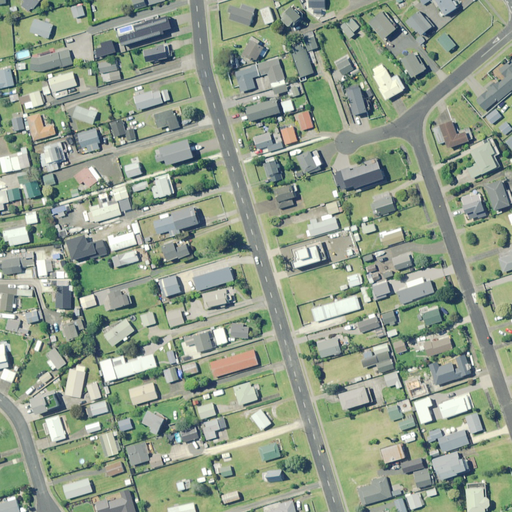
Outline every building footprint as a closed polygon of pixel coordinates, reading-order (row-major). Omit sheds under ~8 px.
[(40,2),(37,0),(22,0),(26,2),(22,6),(30,13),(40,2)] [(167,0),(166,0),(134,0),(137,9),(167,0)] [(310,0),(310,8),(326,9),(326,0),(310,0)] [(446,2),(445,0),(423,0),(430,11),(446,2)] [(399,10),(396,2),(389,5),(393,13),(399,10)] [(256,9),(243,5),(242,9),(231,6),(229,13),(232,14),(231,20),(250,26),(256,9)] [(85,16),(83,6),(73,8),(76,18),(85,16)] [(274,22),(270,7),(262,10),(267,24),(274,22)] [(417,22),(404,7),(393,16),(406,31),(417,22)] [(383,25),(368,8),(355,19),(370,36),(383,25)] [(459,13),(456,8),(445,16),(449,21),(459,13)] [(302,16),(294,9),(290,12),(283,20),(293,28),(302,16)] [(361,27),(351,15),(340,25),(350,36),(361,27)] [(55,26),(36,19),(32,32),(50,39),(55,26)] [(155,41),(155,27),(130,28),(131,41),(155,41)] [(435,31),(425,39),(434,51),(444,43),(435,31)] [(319,48),(315,37),(306,39),(310,51),(319,48)] [(265,48),(252,40),(244,55),(251,59),(253,57),(257,60),(265,48)] [(172,58),(169,44),(157,47),(158,48),(146,50),(148,62),(172,58)] [(304,50),(299,46),(292,49),(302,78),(315,73),(307,50),(304,50)] [(404,48),(390,56),(398,71),(412,63),(404,48)] [(74,64),(70,49),(40,58),(33,58),(33,72),(43,71),(61,66),(62,68),(74,64)] [(355,70),(348,57),(336,63),(343,76),(355,70)] [(511,58),(499,71),(506,78),(502,82),(495,81),(486,89),(487,90),(476,100),(485,111),(497,101),(498,103),(511,90),(511,58)] [(283,70),(279,59),(259,64),(257,67),(255,66),(251,67),(251,68),(236,72),(242,92),(269,85),(266,74),(283,70)] [(119,70),(117,60),(98,64),(100,74),(119,70)] [(385,69),(383,64),(372,70),(382,88),(380,88),(387,100),(406,90),(398,75),(392,79),(387,69),(385,69)] [(0,88),(15,85),(12,69),(0,71),(2,79),(0,79),(0,88)] [(289,91),(282,71),(269,75),(272,88),(275,88),(277,95),(289,91)] [(78,85),(74,72),(50,79),(54,92),(78,85)] [(51,93),(49,86),(43,88),(45,95),(51,93)] [(301,95),(298,87),(292,89),(294,97),(301,95)] [(365,101),(361,88),(348,92),(355,116),(368,112),(367,109),(371,108),(369,100),(365,101)] [(44,104),(40,91),(30,94),(34,107),(44,104)] [(165,103),(161,91),(154,94),(153,92),(135,97),(139,110),(165,103)] [(281,113),(277,99),(248,108),(252,122),(281,113)] [(98,113),(78,106),(74,118),(94,125),(98,113)] [(180,128),(174,109),(156,115),(160,128),(169,126),(171,130),(180,128)] [(502,117),(496,109),(489,115),(495,122),(502,117)] [(315,127),(310,112),(298,116),(302,131),(315,127)] [(45,127),(41,114),(28,118),(34,141),(57,134),(54,125),(45,127)] [(25,129),(23,117),(13,119),(15,131),(25,129)] [(126,131),(123,120),(111,123),(116,137),(126,134),(128,142),(137,139),(134,129),(126,131)] [(457,135),(452,121),(442,125),(442,126),(434,129),(440,144),(446,142),(449,149),(473,140),(469,128),(465,130),(466,132),(457,135)] [(511,129),(506,122),(499,128),(505,135),(511,129)] [(299,141),(294,127),(282,131),(286,145),(299,141)] [(102,142),(98,129),(79,134),(83,148),(88,147),(89,152),(99,149),(98,144),(102,142)] [(274,144),(270,133),(254,138),(260,155),(266,153),(264,147),(274,144)] [(500,154),(494,139),(489,141),(490,143),(471,151),(477,164),(467,168),(472,179),(500,166),(495,156),(500,154)] [(196,158),(191,141),(162,149),(163,153),(157,155),(159,163),(168,160),(169,165),(196,158)] [(63,147),(61,142),(45,147),(47,153),(40,155),(43,167),(48,165),(50,172),(60,169),(58,162),(64,160),(60,148),(63,147)] [(31,167),(27,147),(21,149),(23,156),(12,158),(11,156),(0,158),(3,173),(31,167)] [(323,165),(317,149),(299,157),(307,175),(322,168),(321,166),(323,165)] [(284,179),(275,157),(266,160),(267,163),(263,165),(268,177),(272,176),(274,183),(284,179)] [(143,174),(140,162),(126,166),(129,178),(143,174)] [(102,179),(92,165),(75,176),(81,184),(85,181),(89,188),(102,179)] [(350,175),(347,167),(338,171),(340,175),(334,177),(337,187),(351,182),(355,190),(362,187),(363,191),(372,187),(370,185),(377,182),(370,166),(350,175)] [(176,193),(170,174),(157,178),(159,185),(153,187),(156,199),(176,193)] [(508,192),(504,180),(488,185),(496,211),(511,205),(511,197),(510,191),(508,192)] [(42,195),(38,181),(26,184),(30,199),(42,195)] [(150,188),(148,181),(132,185),(134,192),(150,188)] [(130,197),(126,186),(114,190),(117,201),(130,197)] [(296,198),(292,186),(276,190),(281,209),(294,205),(292,199),(296,198)] [(7,190),(10,202),(22,199),(19,187),(7,190)] [(10,202),(7,190),(0,191),(0,210),(5,209),(4,203),(10,202)] [(370,204),(374,215),(380,213),(381,216),(397,210),(392,196),(370,204)] [(474,202),(472,196),(460,200),(462,206),(464,205),(468,217),(483,212),(479,200),(474,202)] [(340,211),(337,201),(327,204),(330,214),(340,211)] [(109,206),(108,202),(103,204),(104,208),(100,209),(99,205),(92,207),(96,222),(122,215),(119,203),(109,206)] [(62,215),(60,207),(52,209),(54,217),(62,215)] [(199,224),(194,208),(174,214),(175,216),(155,222),(159,235),(169,231),(170,233),(199,224)] [(39,222),(37,212),(26,214),(28,224),(39,222)] [(333,217),(332,214),(322,217),(323,221),(318,222),(316,218),(310,219),(311,224),(308,224),(310,229),(307,231),(309,238),(339,229),(335,216),(333,217)] [(225,221),(224,216),(200,224),(201,229),(225,221)] [(376,231),(374,224),(363,227),(365,234),(376,231)] [(31,242),(27,227),(4,231),(6,241),(10,241),(11,246),(31,242)] [(405,240),(401,228),(387,233),(386,231),(379,234),(383,247),(405,240)] [(138,244),(135,232),(115,238),(114,235),(109,236),(113,251),(138,244)] [(190,237),(191,234),(181,233),(177,234),(179,241),(190,237)] [(89,255),(87,236),(66,238),(67,247),(70,246),(71,257),(89,255)] [(177,247),(175,241),(163,245),(169,261),(179,256),(180,258),(185,256),(192,253),(188,243),(177,247)] [(301,269),(326,262),(321,244),(296,251),(301,269)] [(141,261),(138,250),(113,257),(116,268),(141,261)] [(511,250),(511,251),(511,255),(499,259),(504,273),(511,269),(511,250)] [(412,266),(408,254),(393,259),(397,271),(412,266)] [(42,256),(39,256),(40,276),(47,276),(47,272),(53,272),(53,260),(43,260),(42,256)] [(31,266),(30,257),(4,260),(6,275),(17,274),(18,279),(34,278),(33,270),(22,272),(22,267),(31,266)] [(234,280),(230,267),(195,278),(199,291),(234,280)] [(380,279),(377,273),(372,275),(371,272),(367,274),(370,283),(380,279)] [(363,284),(360,274),(348,277),(351,287),(363,284)] [(182,292),(177,275),(164,279),(168,292),(165,292),(167,297),(182,292)] [(74,291),(73,280),(57,280),(58,291),(74,291)] [(423,296),(419,282),(413,284),(412,280),(402,284),(403,287),(402,287),(404,294),(402,295),(399,287),(395,289),(398,296),(399,296),(401,303),(406,301),(407,302),(410,301),(423,296)] [(389,288),(387,281),(373,286),(375,293),(389,288)] [(16,287),(0,285),(0,294),(1,294),(0,300),(0,310),(14,311),(16,287)] [(371,301),(367,287),(361,289),(365,303),(371,301)] [(233,302),(230,288),(203,295),(207,308),(233,302)] [(133,304),(128,289),(108,295),(113,310),(133,304)] [(70,293),(58,293),(58,307),(70,307),(70,293)] [(98,305),(94,295),(81,299),(84,309),(98,305)] [(361,309),(357,296),(313,309),(317,322),(361,309)] [(184,316),(182,309),(168,313),(171,327),(185,323),(184,320),(194,317),(193,314),(184,316)] [(442,321),(438,309),(421,314),(425,327),(442,321)] [(43,321),(41,310),(26,313),(29,324),(43,321)] [(396,321),(393,311),(381,315),(385,325),(390,323),(391,325),(394,324),(396,321)] [(157,323),(154,313),(142,316),(145,327),(157,323)] [(380,326),(376,316),(362,321),(365,331),(380,326)] [(22,322),(10,319),(8,330),(28,334),(28,331),(20,329),(22,322)] [(85,329),(82,319),(65,324),(68,336),(64,337),(65,341),(81,337),(79,330),(85,329)] [(136,331),(128,319),(122,323),(120,319),(103,331),(114,347),(124,339),(125,341),(129,339),(127,337),(136,331)] [(252,325),(233,324),(233,337),(251,339),(252,325)] [(229,342),(225,328),(208,333),(208,332),(185,338),(187,347),(196,344),(199,353),(217,347),(217,346),(229,342)] [(342,353),(337,337),(319,343),(323,358),(342,353)] [(453,349),(450,338),(431,344),(430,340),(422,342),(427,357),(453,349)] [(407,351),(404,340),(393,343),(396,354),(407,351)] [(11,352),(9,343),(0,345),(0,368),(10,367),(6,353),(11,352)] [(387,343),(374,347),(376,355),(389,351),(387,343)] [(68,363),(57,348),(48,354),(52,360),(48,362),(54,370),(58,368),(59,370),(68,363)] [(259,364),(255,350),(212,363),(216,377),(259,364)] [(177,362),(174,351),(167,353),(170,364),(177,362)] [(373,357),(371,351),(363,355),(365,360),(373,357)] [(157,367),(153,353),(126,361),(124,356),(101,363),(107,382),(113,380),(157,367)] [(394,369),(392,360),(376,364),(379,374),(394,369)] [(460,369),(458,360),(444,363),(447,372),(460,369)] [(199,373),(196,363),(183,366),(186,376),(199,373)] [(183,374),(181,367),(165,371),(168,383),(180,380),(178,376),(183,374)] [(17,373),(5,369),(2,379),(13,383),(17,373)] [(86,372),(71,369),(66,395),(82,398),(86,372)] [(402,387),(397,371),(383,376),(387,387),(396,384),(397,389),(402,387)] [(53,377),(50,372),(41,378),(44,383),(53,377)] [(259,400),(253,382),(235,387),(240,405),(259,400)] [(102,397),(97,383),(88,386),(92,400),(102,397)] [(158,398),(154,383),(130,390),(135,405),(158,398)] [(373,402),(369,387),(341,395),(345,410),(373,402)] [(61,406),(55,391),(32,399),(38,415),(50,411),(49,410),(61,406)] [(474,408),(469,393),(439,404),(445,419),(474,408)] [(433,406),(430,397),(414,403),(422,424),(433,420),(428,407),(433,406)] [(109,411),(106,401),(92,406),(92,408),(88,409),(90,417),(109,411)] [(213,404),(213,403),(198,408),(202,419),(216,415),(214,408),(216,407),(214,404),(213,404)] [(401,418),(397,406),(387,409),(391,421),(401,418)] [(272,424),(262,410),(253,417),(262,431),(272,424)] [(166,419),(150,411),(144,423),(153,427),(151,431),(158,435),(166,419)] [(483,430),(478,413),(466,417),(471,434),(483,430)] [(67,438),(60,416),(43,421),(44,425),(48,423),(54,442),(67,438)] [(227,428),(224,417),(206,422),(207,426),(204,427),(207,440),(217,438),(215,431),(227,428)] [(415,426),(413,418),(398,423),(400,431),(415,426)] [(133,428),(131,419),(119,422),(122,432),(133,428)] [(102,430),(100,422),(86,426),(88,433),(102,430)] [(200,437),(197,428),(182,433),(185,443),(200,437)] [(443,436),(440,428),(430,432),(431,436),(427,437),(429,442),(436,440),(436,438),(443,436)] [(120,454),(113,432),(103,435),(109,456),(120,454)] [(416,440),(414,432),(401,436),(402,440),(405,439),(406,443),(416,440)] [(462,446),(460,438),(444,443),(446,451),(462,446)] [(202,445),(199,440),(193,443),(197,449),(202,445)] [(151,461),(146,442),(128,447),(133,466),(151,461)] [(283,450),(281,443),(260,448),(264,462),(281,457),(280,450),(283,450)] [(406,458),(402,444),(383,450),(387,464),(406,458)] [(460,461),(457,452),(432,460),(439,481),(459,475),(458,474),(470,470),(466,459),(460,461)] [(125,472),(122,462),(106,467),(109,477),(125,472)] [(234,475),(232,467),(222,469),(223,477),(234,475)] [(432,484),(429,469),(413,473),(417,488),(432,484)] [(283,481),(282,470),(269,471),(270,482),(283,481)] [(392,497),(386,477),(373,481),(374,485),(359,489),(364,505),(392,497)] [(93,492),(89,479),(65,486),(69,499),(93,492)] [(477,488),(476,484),(468,485),(469,497),(467,497),(468,511),(484,511),(486,511),(486,508),(490,508),(490,498),(485,498),(484,488),(477,488)] [(437,494),(435,488),(426,491),(428,497),(437,494)] [(240,499),(238,491),(223,496),(226,504),(240,499)] [(424,505),(419,493),(406,497),(411,510),(424,505)] [(137,511),(133,498),(124,501),(127,511),(137,511)] [(407,511),(402,498),(394,500),(398,511),(407,511)] [(0,511),(21,511),(17,499),(0,504),(0,511)] [(297,511),(294,501),(280,505),(281,509),(269,511),(297,511)] [(197,511),(195,503),(169,509),(169,511),(197,511)]
